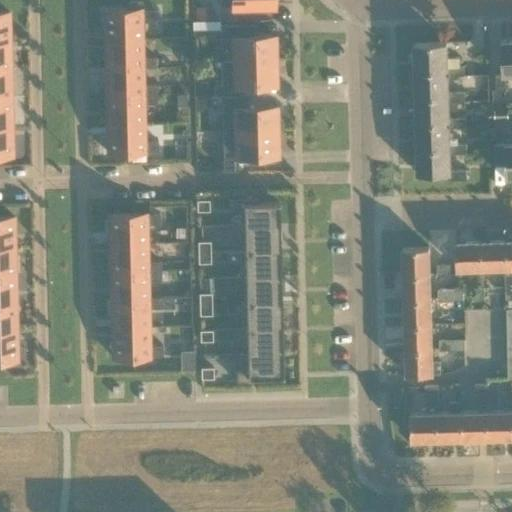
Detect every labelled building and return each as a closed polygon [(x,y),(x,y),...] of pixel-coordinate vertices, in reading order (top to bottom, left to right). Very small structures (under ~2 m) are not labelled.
[(212,8),(196,9),(196,21),(212,20),(212,8)] [(104,40),(142,39),(141,20),(154,20),(154,9),(104,11),(104,40)] [(0,41),(10,42),(9,13),(0,12),(0,41)] [(252,24),(220,25),(220,46),(225,45),(225,59),(231,59),(275,58),(274,32),(252,32),(252,24)] [(142,57),(142,39),(104,40),(105,69),(142,68),(155,67),(155,57),(142,57)] [(511,40),(502,40),(503,74),(497,74),(497,90),(507,90),(506,74),(509,74),(511,73),(511,40)] [(0,70),(11,71),(10,42),(0,41),(0,70)] [(414,43),(415,71),(448,70),(448,75),(464,75),(464,65),(448,65),(447,42),(414,43)] [(225,59),(220,59),(220,83),(221,83),(233,82),(245,82),(276,81),(275,58),(231,59),(225,59)] [(143,85),(142,68),(105,69),(106,96),(156,94),(156,85),(143,85)] [(11,71),(0,70),(0,98),(11,98),(11,71)] [(416,97),(449,96),(449,101),(465,101),(464,91),(449,91),(448,75),(448,70),(415,71),(416,97)] [(233,82),(221,83),(221,95),(234,94),(233,82)] [(106,96),(106,124),(144,123),(143,104),(156,104),(156,94),(106,96)] [(177,106),(186,105),(186,94),(176,94),(177,106)] [(234,94),(221,95),(222,130),(234,129),(277,128),(276,104),(246,105),(245,94),(234,94)] [(416,97),(416,123),(449,122),(449,127),(465,127),(465,117),(449,117),(449,101),(449,96),(416,97)] [(0,126),(12,126),(11,98),(0,98),(0,126)] [(494,118),(508,118),(508,109),(494,109),(494,118)] [(450,143),(449,127),(449,122),(416,123),(417,149),(450,148),(450,153),(466,153),(465,143),(450,143)] [(144,123),(106,124),(107,153),(157,151),(157,141),(144,142),(144,123)] [(12,126),(0,126),(0,155),(13,155),(12,126)] [(234,129),(222,130),(222,143),(223,153),(223,170),(238,169),(237,153),(277,152),(277,128),(234,129)] [(506,176),(511,176),(511,143),(493,143),(494,162),(506,162),(506,176)] [(450,153),(450,148),(417,149),(418,173),(451,172),(451,179),(466,179),(466,169),(451,169),(450,153)] [(279,227),(278,202),(258,202),(258,198),(232,198),(232,209),(243,209),(243,227),(279,227)] [(196,199),(196,210),(209,210),(209,199),(196,199)] [(109,244),(146,243),(146,224),(159,224),(158,214),(108,215),(109,244)] [(0,249),(15,250),(14,221),(0,220),(0,249)] [(244,252),(279,251),(279,227),(243,227),(244,252)] [(197,240),(198,251),(210,251),(210,240),(197,240)] [(482,267),(507,267),(506,240),(481,241),(482,267)] [(482,267),(481,241),(456,242),(457,268),(482,267)] [(110,272),(161,271),(160,262),(147,262),(146,243),(109,244),(110,272)] [(402,248),(403,273),(429,272),(429,247),(402,248)] [(0,278),(15,278),(15,250),(0,249),(0,278)] [(210,262),(210,251),(198,251),(198,262),(210,262)] [(280,276),(279,251),(244,252),(244,277),(280,276)] [(437,264),(438,274),(450,274),(450,264),(437,264)] [(161,271),(110,272),(110,299),(148,298),(148,281),(161,280),(161,271)] [(403,273),(404,298),(430,297),(429,272),(403,273)] [(245,302),(281,301),(280,276),(244,277),(245,302)] [(0,305),(16,305),(15,278),(0,278),(0,305)] [(463,288),(450,289),(451,299),(463,299),(463,288)] [(472,288),(473,300),(485,300),(484,288),(472,288)] [(438,289),(438,299),(451,299),(450,289),(438,289)] [(198,292),(199,303),(211,303),(211,292),(198,292)] [(404,298),(404,323),(431,323),(430,297),(404,298)] [(111,328),(149,327),(148,309),(162,308),(161,298),(148,298),(110,299),(111,328)] [(162,308),(173,308),(173,298),(161,298),(162,308)] [(246,327),(281,326),(281,301),(245,302),(246,327)] [(212,314),(211,303),(199,303),(199,314),(212,314)] [(16,305),(0,305),(0,334),(17,334),(16,305)] [(404,323),(405,349),(432,348),(431,323),(404,323)] [(246,352),(282,351),(281,326),(246,327),(246,352)] [(149,327),(111,328),(112,357),(163,356),(162,346),(149,346),(149,327)] [(199,329),(200,340),(212,340),(212,329),(199,329)] [(0,363),(17,363),(17,334),(0,334),(0,363)] [(439,340),(439,350),(452,349),(452,339),(439,340)] [(465,339),(452,339),(452,349),(465,349),(465,339)] [(432,348),(405,349),(406,374),(440,373),(440,360),(432,360),(432,348)] [(236,370),(236,381),(262,381),(262,376),(282,376),(282,351),(246,352),(247,370),(236,370)] [(200,367),(201,378),(213,377),(213,366),(200,367)] [(475,383),(475,393),(488,393),(488,383),(475,383)] [(438,395),(438,385),(425,385),(425,395),(438,395)] [(475,393),(475,403),(488,403),(488,393),(475,393)] [(439,405),(438,395),(425,395),(425,405),(436,405),(439,405)] [(448,411),(436,412),(435,412),(436,438),(461,438),(460,411),(460,401),(448,401),(448,411)] [(435,412),(436,412),(436,405),(425,405),(425,412),(410,412),(411,439),(436,438),(435,412)] [(460,411),(461,438),(486,437),(486,410),(460,411)] [(511,410),(486,410),(486,437),(511,436),(511,410)]
